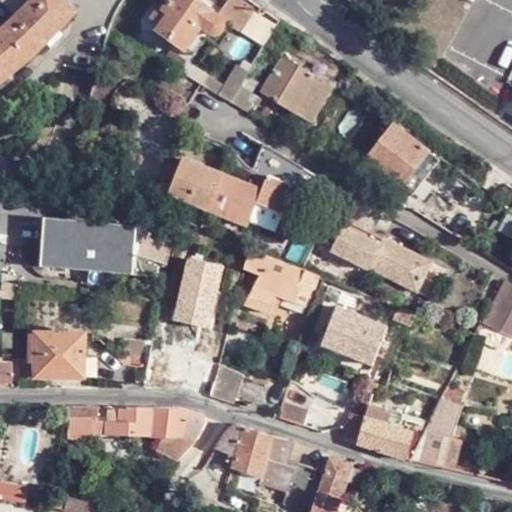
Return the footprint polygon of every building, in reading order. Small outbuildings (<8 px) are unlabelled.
[(0,0),(0,1),(17,19),(24,12),(12,0),(0,0)] [(55,39),(61,33),(68,27),(78,15),(59,0),(36,0),(33,4),(24,12),(17,19),(2,35),(0,36),(0,89),(6,84),(13,80),(27,68),(38,57),(50,45),(55,39)] [(12,0),(24,12),(33,4),(29,0),(12,0)] [(196,0),(172,0),(165,12),(170,16),(166,20),(159,32),(187,52),(215,13),(196,0)] [(231,0),(221,16),(264,44),(279,23),(243,0),(231,0)] [(170,16),(165,12),(162,16),(166,20),(170,16)] [(64,37),(61,33),(55,39),(50,45),(53,47),(64,37)] [(294,112),(315,78),(316,76),(284,58),(264,94),(294,112)] [(187,65),(181,74),(205,88),(211,78),(187,65)] [(236,70),(223,94),(242,106),(256,82),(236,70)] [(333,89),(315,78),(294,112),(312,123),(333,89)] [(15,83),(13,80),(6,84),(0,89),(2,92),(15,83)] [(406,187),(429,152),(393,126),(369,160),(406,187)] [(443,163),(429,152),(406,187),(419,197),(443,163)] [(171,194),(213,211),(224,175),(186,159),(182,166),(174,187),(171,194)] [(174,187),(182,166),(175,162),(166,183),(174,187)] [(224,175),(213,211),(248,226),(256,206),(262,191),(224,175)] [(269,176),(262,191),(256,206),(287,221),(301,189),(269,176)] [(383,235),(346,219),(332,249),(370,267),(371,265),(402,279),(408,265),(426,274),(434,257),(384,234),(383,235)] [(138,232),(47,224),(42,271),(134,279),(138,232)] [(325,277),(305,269),(250,248),(244,270),(257,275),(253,288),(314,311),(325,277)] [(426,274),(408,265),(402,279),(419,287),(426,274)] [(511,282),(505,278),(485,321),(508,333),(511,335),(511,282)] [(389,327),(337,308),(324,340),(342,348),(340,353),(374,366),(389,327)] [(503,346),(508,333),(485,321),(478,335),(503,346)] [(87,337),(38,336),(37,378),(86,378),(87,337)] [(185,359),(152,353),(147,380),(163,384),(180,386),(185,359)] [(244,375),(220,365),(216,382),(212,396),(235,404),(244,375)] [(0,386),(9,387),(10,367),(0,366),(0,386)] [(192,390),(212,396),(216,382),(196,376),(192,390)] [(300,382),(291,379),(278,417),(306,427),(316,396),(300,382)] [(464,407),(442,399),(427,430),(450,438),(441,468),(456,471),(464,441),(454,437),(464,407)] [(366,419),(357,416),(352,414),(345,435),(360,440),(358,445),(364,447),(378,452),(406,460),(420,417),(372,402),(366,419)] [(162,407),(68,406),(66,417),(71,418),(73,441),(97,440),(98,435),(152,435),(155,437),(170,439),(167,453),(184,456),(193,446),(199,441),(201,438),(202,435),(205,431),(206,428),(207,424),(208,421),(207,416),(204,413),(199,408),(191,407),(162,407)] [(229,429),(227,430),(242,437),(246,427),(238,423),(234,426),(232,428),(230,428),(229,429)] [(275,436),(246,427),(242,437),(236,459),(233,470),(261,479),(275,436)] [(242,437),(227,430),(223,437),(219,444),(216,449),(236,459),(242,437)] [(427,430),(412,462),(441,468),(450,438),(427,430)] [(295,442),(275,436),(261,479),(259,486),(286,495),(283,507),(300,511),(304,511),(319,472),(288,461),(295,442)] [(352,464),(331,457),(325,474),(311,511),(335,511),(337,507),(352,464)] [(0,498),(25,500),(26,486),(0,483),(0,498)] [(95,511),(98,506),(69,496),(66,508),(78,511),(95,511)]
